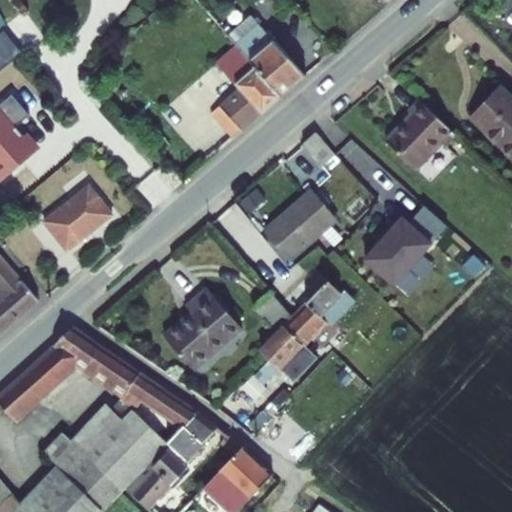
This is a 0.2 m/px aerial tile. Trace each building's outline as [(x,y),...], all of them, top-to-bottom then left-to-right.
[(281,97),(304,77),(248,15),(226,35),(236,47),(281,97)] [(0,68),(21,52),(2,29),(0,30),(0,68)] [(281,97),(236,47),(208,72),(231,98),(244,112),(239,117),(247,126),(281,97)] [(478,123),(511,156),(511,93),(510,91),(478,123)] [(244,112),(231,98),(215,112),(237,135),(247,126),(239,117),(244,112)] [(462,135),(425,100),(413,112),(418,117),(393,144),(419,170),(446,142),(450,146),(462,135)] [(215,112),(211,116),(232,140),(237,135),(215,112)] [(324,132),(309,144),(328,167),(343,154),(331,140),(324,132)] [(312,184),(266,228),(293,256),(339,211),(312,184)] [(394,187),(383,208),(412,223),(423,202),(394,187)] [(110,221),(86,193),(31,240),(46,258),(59,247),(68,257),(110,221)] [(16,210),(8,216),(19,229),(27,222),(16,210)] [(0,287),(9,298),(0,306),(0,336),(38,303),(0,258),(0,287)] [(292,318),(315,341),(357,298),(334,276),(298,312),(292,318)] [(259,302),(283,328),(292,318),(298,312),(274,288),(259,302)] [(248,332),(214,292),(192,310),(198,317),(171,339),(199,372),(248,332)] [(264,347),(270,354),(286,370),(315,341),(292,318),(283,328),(264,347)] [(131,391),(144,371),(75,322),(54,340),(56,344),(0,392),(0,397),(17,418),(79,364),(125,392),(119,399),(134,410),(143,399),(131,391)] [(272,386),(282,372),(265,360),(255,374),(272,386)] [(131,391),(143,399),(172,419),(185,427),(201,409),(144,371),(131,391)] [(61,430),(43,447),(53,458),(102,511),(106,511),(122,494),(89,458),(123,421),(107,405),(70,440),(61,430)] [(189,455),(220,421),(201,409),(185,427),(171,442),(129,488),(152,510),(196,462),(189,455)] [(162,433),(134,410),(123,421),(89,458),(122,494),(129,488),(171,442),(162,433)] [(238,511),(273,473),(241,444),(221,466),(239,482),(222,500),(235,511),(238,511)] [(0,482),(0,509),(2,511),(102,511),(53,458),(10,496),(0,482)] [(349,511),(328,496),(315,511),(349,511)]
